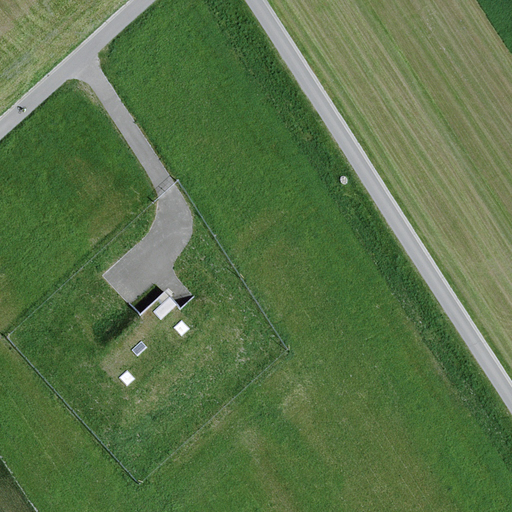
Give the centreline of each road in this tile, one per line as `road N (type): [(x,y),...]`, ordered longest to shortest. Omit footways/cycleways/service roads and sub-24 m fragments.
road 1 (track): [(254,0),(511,401)]
road 2 (track): [(79,55),(172,205),(165,237),(117,286)]
road 3 (track): [(0,127),(142,0)]
